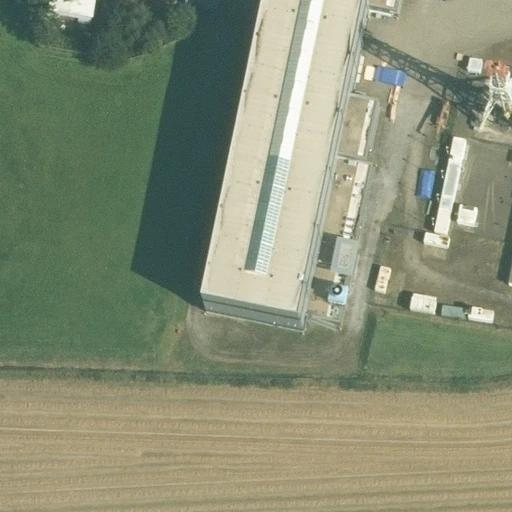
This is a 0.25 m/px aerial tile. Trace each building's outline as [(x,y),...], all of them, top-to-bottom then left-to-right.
[(49,0),(47,17),(91,23),(94,0),(49,0)] [(270,0),(204,318),(300,334),(303,320),(349,101),(368,11),(370,0),(270,0)] [(370,0),(368,11),(397,18),(401,0),(370,0)] [(349,101),(303,320),(338,327),(384,108),(349,101)] [(455,235),(465,139),(449,137),(439,234),(455,235)]
